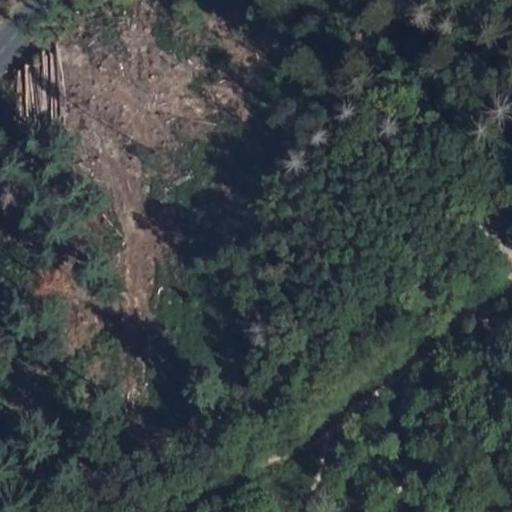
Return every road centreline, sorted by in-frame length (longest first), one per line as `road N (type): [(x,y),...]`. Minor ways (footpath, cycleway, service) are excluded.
road 1 (track): [(26,511),(162,443),(511,214)]
road 2 (track): [(160,511),(330,429),(445,327),(511,290)]
